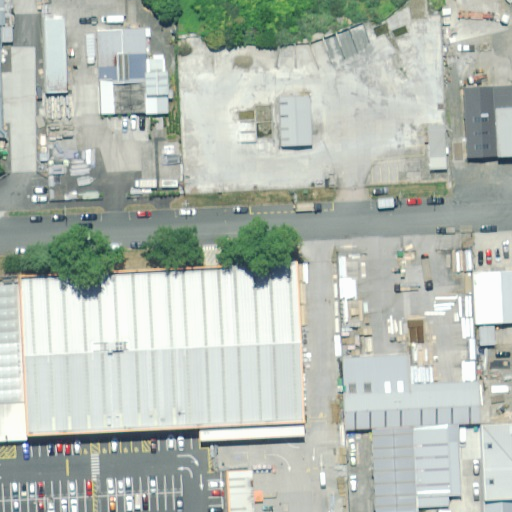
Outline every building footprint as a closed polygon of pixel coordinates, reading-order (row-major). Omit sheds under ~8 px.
[(0,0),(0,166),(9,166),(2,0),(0,0)] [(66,21),(43,22),(46,94),(69,93),(66,21)] [(148,22),(100,24),(101,74),(150,72),(148,22)] [(113,79),(78,80),(79,110),(115,109),(113,79)] [(509,94),(462,96),(465,166),(511,164),(509,94)] [(306,106),(275,107),(276,153),(308,151),(306,106)] [(74,144),(74,125),(54,125),(55,145),(74,144)] [(445,125),(428,125),(430,169),(447,169),(445,125)] [(74,158),(73,148),(53,149),(53,159),(74,158)] [(306,268),(20,276),(25,438),(311,431),(306,268)] [(511,276),(467,280),(472,335),(511,331),(511,276)] [(330,373),(336,441),(475,430),(471,389),(397,395),(395,367),(330,373)] [(511,430),(479,433),(485,505),(511,502),(511,430)] [(444,511),(438,433),(360,439),(366,511),(444,511)] [(249,511),(246,477),(215,481),(218,511),(249,511)] [(511,511),(511,502),(485,505),(486,511),(511,511)]
